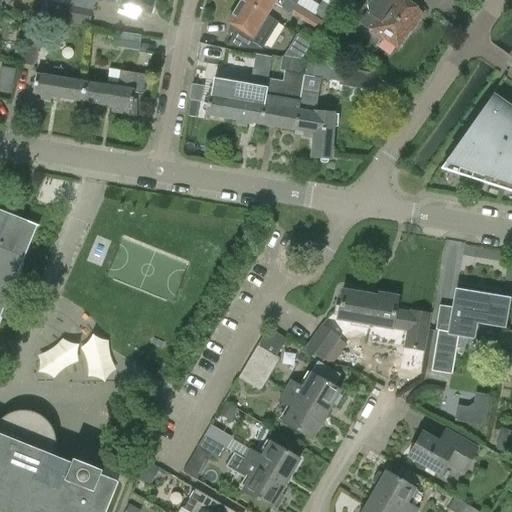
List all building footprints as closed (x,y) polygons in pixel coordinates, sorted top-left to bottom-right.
[(150,0),(111,0),(130,7),(126,20),(145,27),(150,14),(146,13),(150,0)] [(277,23),(265,15),(241,0),(240,1),(239,0),(229,15),(231,16),(226,24),(229,26),(226,31),(233,34),(226,46),(241,48),(261,50),(277,23)] [(287,0),(240,0),(241,0),(265,15),(273,3),(290,14),(296,5),(287,0)] [(370,0),(366,6),(367,10),(357,24),(380,39),(381,38),(395,47),(420,12),(402,0),(370,0)] [(92,9),(49,1),(46,19),(88,28),(92,9)] [(118,33),(116,48),(138,52),(140,36),(118,33)] [(20,65),(33,68),(40,38),(27,35),(20,65)] [(259,124),(292,129),(296,110),(297,110),(299,101),(298,100),(299,91),(302,76),(305,61),(281,57),(279,71),(283,72),(282,82),(267,79),(265,88),(264,95),(263,95),(262,104),(259,124)] [(343,80),(345,68),(322,64),(305,61),(302,76),(320,79),(328,81),(338,83),(343,83),(343,80)] [(13,70),(0,68),(0,90),(9,92),(13,70)] [(50,96),(80,101),(83,82),(66,79),(66,76),(61,69),(53,68),(46,72),(46,76),(34,74),(33,84),(30,83),(23,103),(35,108),(38,100),(49,102),(50,96)] [(83,82),(80,101),(109,106),(108,111),(120,113),(119,120),(133,122),(134,99),(130,98),(131,92),(143,93),(146,74),(119,69),(116,87),(83,82)] [(248,122),(259,124),(262,104),(263,95),(264,95),(265,88),(212,79),(210,95),(208,94),(204,115),(236,120),(235,125),(244,127),(248,122)] [(317,94),(299,91),(298,100),(299,101),(297,110),(296,110),(292,129),(301,131),(300,137),(310,138),(308,157),(329,159),(333,114),(314,112),(317,94)] [(511,192),(511,113),(489,97),(439,169),(511,192)] [(51,435),(51,433),(50,431),(49,429),(48,427),(46,425),(45,423),(43,421),(41,420),(40,418),(37,417),(35,415),(31,414),(29,413),(26,412),(24,412),(19,412),(16,412),(14,412),(12,413),(8,414),(4,416),(2,417),(0,418),(0,310),(34,226),(0,211),(0,511),(103,511),(116,483),(101,477),(102,473),(69,460),(67,463),(51,457),(52,453),(52,451),(53,449),(53,445),(53,443),(52,439),(52,437),(51,435)] [(400,353),(401,348),(420,351),(426,316),(408,313),(407,313),(391,311),(393,297),(374,294),(374,297),(339,291),(334,321),(349,323),(348,327),(365,330),(366,326),(388,330),(384,351),(400,353)] [(477,295),(454,291),(447,332),(436,330),(428,371),(449,374),(456,335),(469,337),(472,321),(500,326),(505,300),(503,300),(503,298),(477,294),(477,295)] [(320,361),(321,359),(331,366),(345,346),(319,327),(303,349),(320,361)] [(511,333),(510,333),(503,367),(511,368),(511,333)] [(250,357),(272,370),(279,358),(257,345),(250,357)] [(272,370),(250,357),(243,368),(265,381),(272,370)] [(338,392),(332,389),(340,375),(317,362),(309,375),(308,375),(300,388),(290,382),(284,392),(323,416),(338,392)] [(265,381),(243,368),(237,378),(259,391),(265,381)] [(323,416),(284,392),(278,401),(289,407),(280,422),(309,440),(323,416)] [(209,425),(203,436),(225,450),(232,438),(209,425)] [(445,447),(419,433),(404,458),(435,475),(442,463),(460,473),(474,448),(452,435),(445,447)] [(225,450),(203,436),(196,447),(219,460),(225,450)] [(249,450),(243,460),(283,485),(297,460),(268,443),(259,457),(249,450)] [(278,494),(283,485),(243,460),(233,454),(224,468),(245,481),(239,491),(269,509),(269,507),(274,510),(282,496),(278,494)] [(375,484),(368,497),(394,511),(413,511),(414,510),(403,504),(411,489),(382,472),(376,472),(372,480),(375,484)] [(215,511),(220,505),(193,490),(180,511),(215,511)] [(394,511),(368,497),(358,511),(394,511)]
